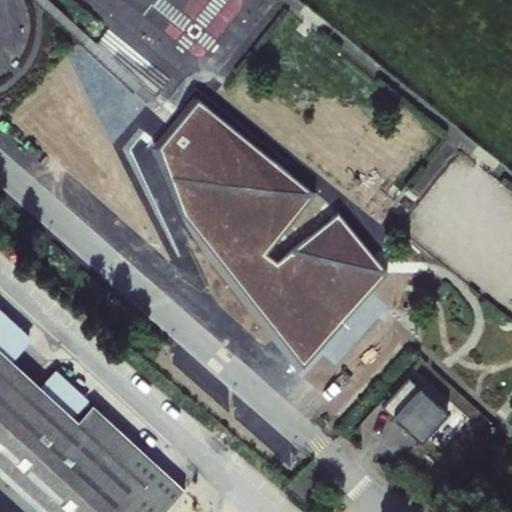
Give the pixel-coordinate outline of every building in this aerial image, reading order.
[(312,194),(201,98),(160,146),(184,218),(302,367),(388,269),(338,213),(278,261),(266,252),(312,194)] [(0,511),(166,511),(185,492),(186,490),(93,404),(79,421),(0,348),(0,511)] [(24,362),(29,362),(30,362),(33,358),(32,353),(28,350),(24,352),(22,358),(24,362)] [(53,375),(47,383),(48,386),(54,393),(59,394),(63,392),(68,383),(66,379),(60,374),(53,375)] [(411,378),(385,407),(422,441),(448,412),(411,378)] [(79,391),(71,389),(69,391),(64,396),(64,404),(70,409),(78,409),(84,402),(84,396),(79,391)]
